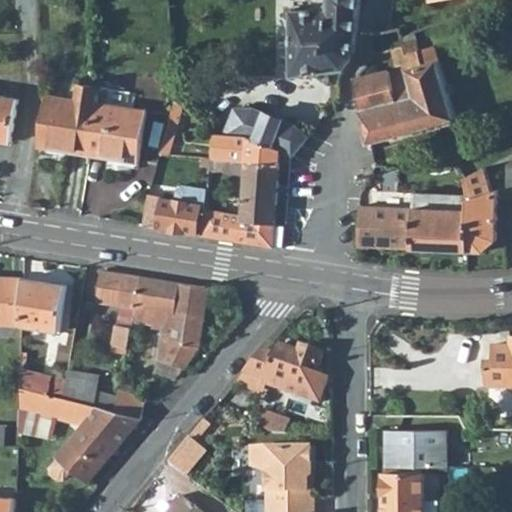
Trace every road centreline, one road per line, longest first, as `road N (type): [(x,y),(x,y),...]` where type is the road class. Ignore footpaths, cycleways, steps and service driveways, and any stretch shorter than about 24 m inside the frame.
road 1 (residential): [(99,511),(281,292),(282,274)]
road 2 (residential): [(376,0),(365,56),(346,88),(336,187),(311,278)]
road 3 (tertiary): [(282,274),(0,228)]
road 4 (residential): [(354,511),(348,284)]
road 5 (tertiary): [(511,295),(348,284)]
